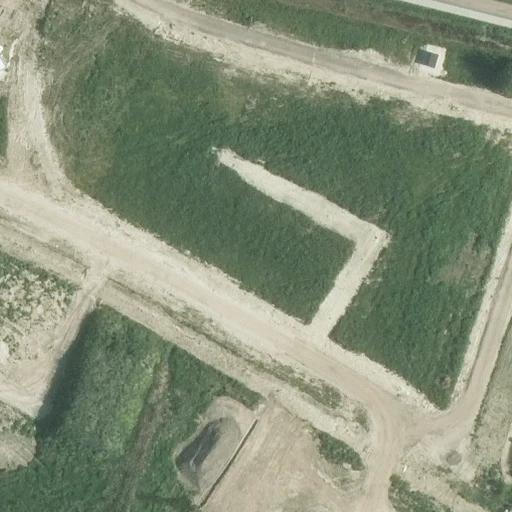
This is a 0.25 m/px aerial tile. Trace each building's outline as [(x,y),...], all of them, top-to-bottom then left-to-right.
[(55,3),(53,28),(55,28),(55,27),(94,31),(97,7),(55,3)] [(55,28),(54,45),(93,49),(94,31),(55,27),(55,28)] [(144,30),(142,37),(153,41),(155,33),(144,30)] [(142,37),(140,45),(151,48),(153,41),(142,37)] [(54,45),(52,63),(91,67),(93,49),(54,45)] [(52,63),(50,81),(89,85),(91,67),(52,63)] [(134,64),(132,72),(143,75),(145,67),(134,64)] [(237,65),(224,111),(252,119),(322,139),(322,140),(350,148),(354,134),(360,136),(365,118),(360,116),(364,102),(335,94),(335,95),(265,75),(265,74),(237,65)] [(132,72),(130,80),(141,83),(143,75),(132,72)] [(49,98),(49,99),(88,103),(89,85),(50,81),(49,98)] [(46,98),(44,123),(85,126),(88,103),(49,99),(49,98),(46,98)] [(124,99),(122,107),(133,110),(135,102),(124,99)] [(455,129),(450,144),(459,147),(464,132),(455,129)] [(144,132),(140,139),(150,145),(154,138),(144,132)] [(511,139),(493,134),(486,155),(511,163),(511,139)] [(85,135),(75,140),(78,147),(89,142),(85,135)] [(89,142),(78,147),(82,155),(93,149),(89,142)] [(165,144),(161,151),(171,157),(175,150),(165,144)] [(450,144),(446,158),(454,161),(459,147),(450,144)] [(175,150),(171,157),(182,163),(185,156),(175,150)] [(106,153),(85,189),(106,200),(107,198),(106,198),(125,164),(106,153)] [(511,163),(486,155),(480,176),(511,186),(511,163)] [(333,163),(323,193),(346,200),(356,170),(333,163)] [(125,164),(106,198),(107,198),(121,207),(141,173),(125,164)] [(442,171),(437,185),(446,188),(450,173),(442,171)] [(141,173),(121,207),(137,216),(157,182),(141,173)] [(511,186),(480,176),(473,197),(507,208),(511,193),(511,186)] [(157,182),(137,216),(152,224),(153,225),(172,191),(157,182)] [(276,185),(273,193),(285,196),(287,189),(276,185)] [(437,185),(433,200),(441,202),(446,188),(437,185)] [(287,189),(285,196),(296,200),(298,192),(287,189)] [(152,224),(150,226),(171,238),(185,215),(195,221),(207,200),(195,193),(190,201),(172,191),(153,225),(152,224)] [(311,196),(308,204),(319,208),(322,200),(311,196)] [(473,197),(467,217),(501,228),(507,208),(473,197)] [(322,200),(319,208),(331,211),(333,204),(322,200)] [(216,232),(202,256),(224,268),(225,266),(224,266),(243,232),(224,221),(229,212),(217,206),(205,227),(216,232)] [(429,212),(424,226),(433,229),(437,214),(429,212)] [(467,217),(460,238),(494,249),(501,228),(467,217)] [(424,226),(419,241),(428,243),(433,229),(424,226)] [(243,232),(224,266),(225,266),(240,275),(259,241),(243,232)] [(460,238),(453,258),(488,269),(494,249),(460,238)] [(259,241),(240,275),(255,284),(275,250),(259,241)] [(275,250),(255,284),(271,293),(290,259),(275,250)] [(416,253),(411,267),(419,270),(424,256),(416,253)] [(453,258),(447,279),(481,290),(488,269),(453,258)] [(290,259),(271,293),(286,301),(286,302),(306,268),(290,259)] [(411,267),(406,282),(415,285),(419,270),(411,267)] [(286,301),(284,303),(306,316),(320,292),(330,298),(342,277),(330,270),(325,279),(306,268),(286,302),(286,301)] [(447,279),(440,300),(474,311),(481,290),(447,279)] [(399,294),(394,303),(403,308),(408,299),(399,294)] [(408,299),(403,308),(411,313),(416,304),(408,299)] [(426,310),(421,319),(430,323),(435,315),(426,310)] [(435,315),(430,323),(438,328),(443,320),(435,315)] [(379,316),(360,349),(374,357),(393,324),(379,316)] [(393,324),(374,357),(388,365),(407,332),(393,324)] [(453,326),(448,334),(457,339),(462,330),(453,326)] [(462,330),(457,339),(465,344),(470,335),(462,330)] [(407,332),(388,365),(401,373),(420,340),(407,332)] [(420,340),(401,373),(415,381),(434,348),(420,340)] [(434,348),(415,381),(428,389),(447,355),(434,348)] [(447,355),(428,389),(443,397),(462,364),(447,355)]
